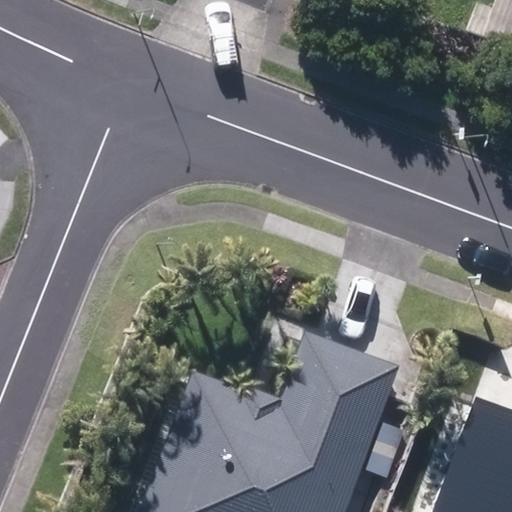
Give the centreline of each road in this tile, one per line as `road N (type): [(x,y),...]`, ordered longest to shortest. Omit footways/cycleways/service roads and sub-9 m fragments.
road 1 (residential): [(511,228),(127,84)]
road 2 (residential): [(127,84),(0,393)]
road 3 (residential): [(127,84),(0,27)]
